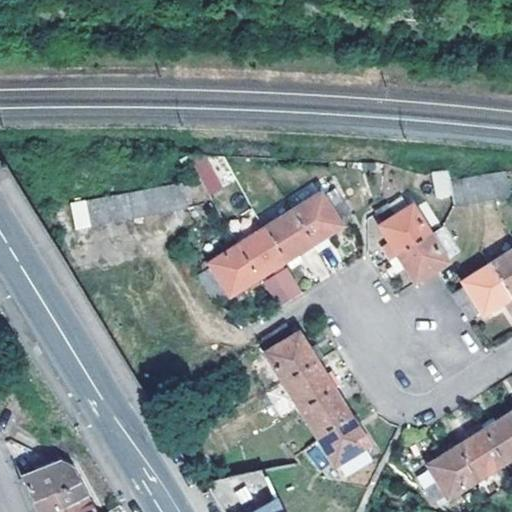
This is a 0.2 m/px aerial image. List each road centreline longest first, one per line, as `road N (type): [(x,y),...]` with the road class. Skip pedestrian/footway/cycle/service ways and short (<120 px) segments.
road 1 (secondary): [(166,511),(0,233)]
road 2 (residential): [(511,361),(401,409),(372,366),(384,332),(364,305)]
